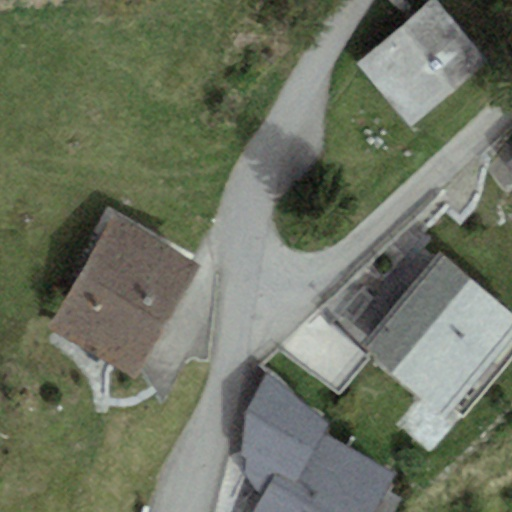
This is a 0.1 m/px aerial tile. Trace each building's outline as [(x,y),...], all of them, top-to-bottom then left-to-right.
[(411,127),(489,61),(436,0),(430,0),(356,64),(411,127)] [(200,265),(113,215),(47,329),(134,378),(200,265)] [(446,416),(511,338),(511,313),(440,252),(361,344),(446,416)] [(335,330),(315,317),(279,351),(303,370),(335,330)] [(369,357),(335,330),(303,370),(337,396),(369,357)] [(325,434),(328,425),(268,375),(246,411),(239,455),(248,458),(244,473),(259,497),(273,472),(297,485),(325,434)] [(375,511),(396,473),(325,434),(297,485),(273,472),(259,497),(251,511),(375,511)]
